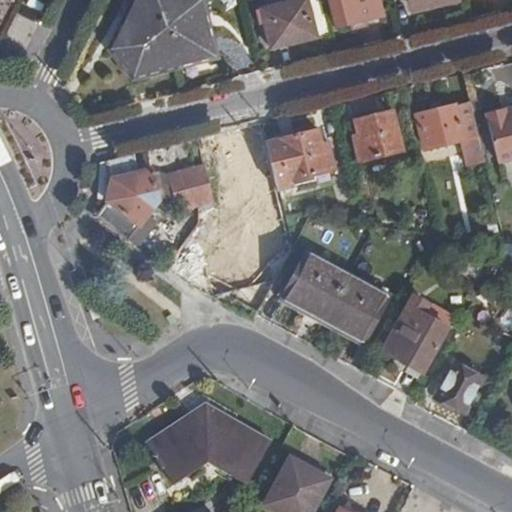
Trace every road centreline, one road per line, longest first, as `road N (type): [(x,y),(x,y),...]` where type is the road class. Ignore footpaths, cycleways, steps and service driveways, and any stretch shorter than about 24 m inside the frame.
road 1 (secondary): [(504,498),(213,342),(74,429)]
road 2 (residential): [(64,148),(511,35)]
road 3 (secondary): [(16,230),(74,429)]
